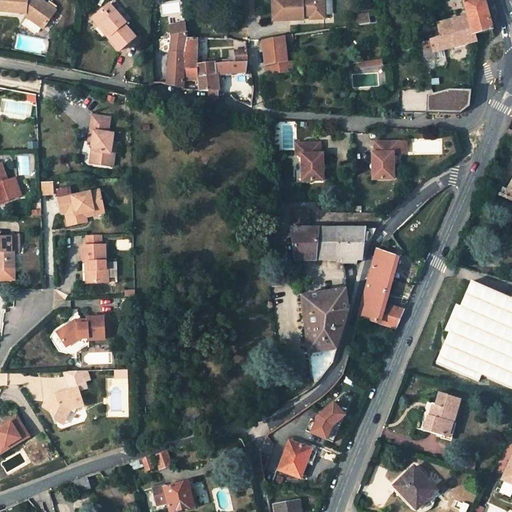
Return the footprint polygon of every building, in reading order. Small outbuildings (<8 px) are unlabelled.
[(0,0),(0,10),(25,13),(25,14),(43,27),(56,11),(42,0),(34,0),(34,1),(32,0),(0,0)] [(255,17),(255,0),(246,0),(247,17),(255,17)] [(323,0),(272,0),(273,20),(304,19),(303,16),(310,15),(325,15),(323,0)] [(487,6),(485,0),(466,0),(464,1),(468,15),(471,30),(473,35),(474,34),(493,29),(487,6)] [(127,22),(110,3),(94,16),(108,33),(106,35),(120,50),(136,37),(125,24),(127,22)] [(441,37),(471,30),(468,15),(452,20),(454,30),(440,34),(441,37)] [(92,18),(106,35),(108,33),(94,16),(92,18)] [(440,34),(454,30),(452,20),(438,23),(440,34)] [(187,34),(186,22),(169,25),(171,37),(159,39),(160,52),(170,52),(167,84),(184,87),(184,81),(199,80),(199,90),(209,90),(209,96),(219,98),(219,94),(219,88),(218,74),(217,64),(215,65),(214,63),(197,65),(198,38),(186,38),(187,34)] [(424,59),(435,57),(434,51),(476,41),(474,34),(473,35),(471,30),(441,37),(423,42),(424,59)] [(287,61),(285,42),(292,41),(292,34),(285,35),(285,37),(262,41),(265,65),(273,63),(274,75),(294,72),(292,60),(287,61)] [(234,51),(235,63),(248,63),(248,60),(247,50),(234,51)] [(370,60),(355,63),(356,69),(371,67),(370,60)] [(244,72),(247,72),(248,63),(235,63),(217,64),(218,74),(244,72)] [(248,93),(254,93),(254,88),(251,73),(247,74),(247,72),(244,72),(248,93)] [(402,90),(402,109),(423,109),(424,90),(402,90)] [(470,91),(428,90),(428,109),(470,110),(470,91)] [(110,118),(92,115),(89,141),(92,141),(92,146),(93,148),(96,151),(94,163),(113,166),(115,153),(111,153),(113,143),(114,134),(109,133),(110,118)] [(511,130),(511,131),(511,130),(511,117),(503,139),(509,141),(511,133),(511,130)] [(399,152),(399,141),(375,142),(375,152),(373,152),(374,178),(395,178),(394,152),(399,152)] [(321,143),(297,143),(297,154),(302,154),(303,180),(324,180),(323,153),(321,153),(321,143)] [(18,157),(18,175),(29,174),(28,156),(18,157)] [(21,195),(15,178),(7,180),(1,163),(0,163),(0,202),(14,198),(21,195)] [(41,182),(42,195),(54,195),(53,182),(41,182)] [(511,182),(507,191),(503,189),(499,195),(511,200),(511,182)] [(100,190),(61,198),(58,199),(61,212),(62,212),(66,211),(75,209),(78,223),(88,221),(86,215),(86,212),(104,208),(100,190)] [(68,225),(78,223),(75,209),(66,211),(68,225)] [(293,211),(293,229),(309,228),(309,211),(293,211)] [(342,264),(343,264),(357,264),(357,260),(363,260),(364,249),(371,241),(377,228),(309,228),(293,229),(297,260),(342,260),(342,264)] [(87,235),(87,245),(102,245),(102,235),(87,235)] [(0,269),(14,269),(14,253),(11,253),(11,237),(0,237),(0,269)] [(11,237),(11,253),(14,253),(19,253),(19,237),(11,237)] [(87,245),(83,245),(84,262),(86,262),(90,262),(90,270),(87,270),(87,283),(109,282),(109,269),(107,270),(106,261),(105,245),(102,245),(87,245)] [(404,309),(385,304),(398,257),(379,250),(360,316),(396,328),(404,309)] [(0,280),(5,281),(14,272),(14,269),(0,269),(0,280)] [(14,272),(5,281),(15,280),(14,272)] [(461,306),(456,304),(445,330),(450,332),(437,362),(476,379),(478,374),(511,388),(511,296),(511,298),(472,281),(461,306)] [(309,353),(314,386),(317,383),(333,363),(350,311),(347,289),(302,295),(309,353)] [(76,320),(58,332),(67,346),(79,338),(89,338),(89,340),(106,339),(105,316),(88,317),(88,319),(85,319),(85,323),(79,323),(76,320)] [(125,370),(117,370),(117,378),(129,377),(129,376),(125,376),(125,370)] [(82,371),(64,372),(70,391),(50,398),(45,407),(53,412),(57,422),(68,419),(70,415),(71,412),(76,414),(78,409),(85,407),(80,391),(88,389),(85,380),(82,371)] [(82,371),(85,380),(91,380),(88,371),(82,371)] [(333,442),(353,397),(344,393),(319,415),(316,422),(310,420),(306,430),(333,442)] [(461,399),(440,393),(436,404),(440,405),(438,413),(434,412),(432,416),(429,415),(424,430),(445,436),(449,422),(454,423),(461,399)] [(11,425),(6,428),(0,431),(0,445),(4,443),(7,448),(15,443),(17,446),(32,438),(20,417),(10,422),(11,425)] [(290,435),(296,427),(288,421),(282,428),(290,435)] [(449,437),(454,423),(449,422),(445,436),(449,437)] [(290,440),(284,455),(289,457),(294,442),(290,440)] [(284,455),(280,469),(301,477),(306,463),(311,448),(294,442),(289,457),(284,455)] [(0,445),(0,447),(3,453),(17,446),(15,443),(7,448),(4,443),(0,445)] [(306,463),(311,464),(316,450),(311,448),(306,463)] [(155,455),(159,469),(172,465),(168,451),(155,455)] [(145,465),(147,471),(153,469),(149,456),(143,458),(145,465)] [(511,457),(502,479),(506,480),(503,486),(511,489),(511,457)] [(132,469),(145,465),(143,458),(130,462),(132,469)] [(477,460),(468,458),(466,467),(474,470),(477,460)] [(434,494),(438,490),(415,466),(393,486),(415,509),(417,511),(419,511),(425,511),(427,511),(430,510),(433,507),(434,504),(435,501),(435,498),(434,494)] [(78,492),(90,487),(87,477),(74,482),(78,492)] [(188,482),(164,488),(169,511),(173,511),(197,506),(195,496),(191,497),(190,490),(188,482)] [(301,511),(299,500),(275,505),(276,511),(301,511)]
